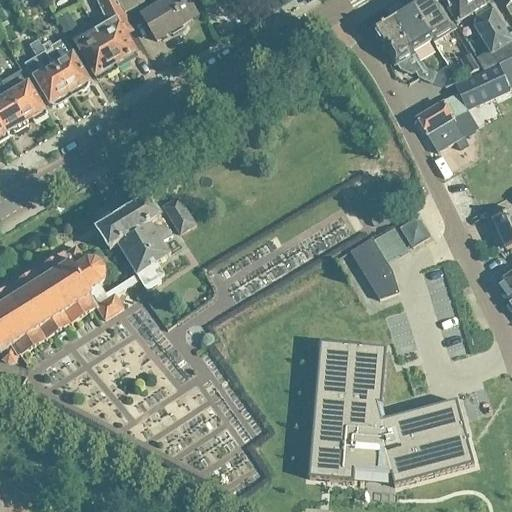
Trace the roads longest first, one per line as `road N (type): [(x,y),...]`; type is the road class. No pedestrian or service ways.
road 1 (tertiary): [(0,210),(331,11)]
road 2 (residential): [(511,350),(387,85),(331,11)]
road 3 (residential): [(154,511),(45,454)]
